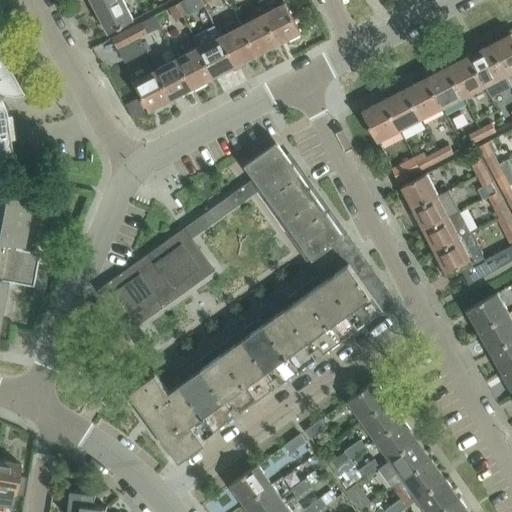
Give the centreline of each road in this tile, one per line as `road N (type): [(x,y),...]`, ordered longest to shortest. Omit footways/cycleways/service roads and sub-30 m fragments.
road 1 (residential): [(156,503),(431,305)]
road 2 (residential): [(431,305),(305,77)]
road 3 (residential): [(36,404),(133,173)]
road 4 (residential): [(133,173),(31,0)]
road 5 (residential): [(133,173),(305,77)]
road 6 (residential): [(511,450),(431,305)]
road 7 (residential): [(156,503),(94,436),(36,404)]
